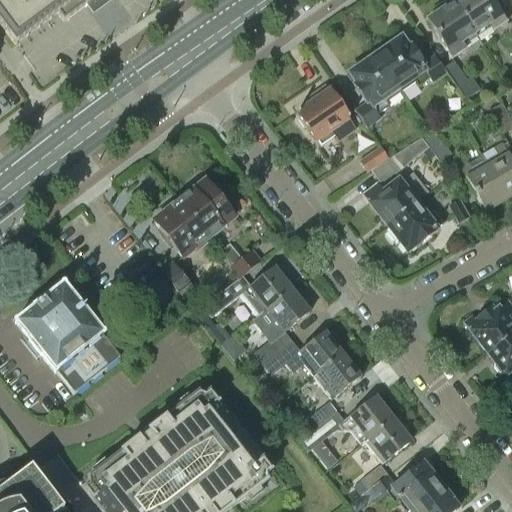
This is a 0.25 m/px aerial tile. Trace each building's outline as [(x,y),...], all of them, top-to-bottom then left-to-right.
[(0,0),(0,28),(14,47),(56,16),(63,24),(95,0),(0,0)] [(454,0),(452,2),(474,35),(488,26),(493,33),(505,24),(488,0),(454,0)] [(460,45),(474,35),(452,2),(437,12),(438,14),(427,21),(452,60),(464,52),(460,45)] [(446,76),(443,71),(434,59),(422,67),(403,39),(391,47),(390,45),(373,56),(400,94),(415,84),(418,89),(429,81),(432,85),(446,76)] [(386,105),(400,94),(373,56),(357,67),(359,69),(347,78),(366,106),(355,113),(366,130),(380,121),(377,117),(388,109),(386,105)] [(455,90),(457,88),(466,82),(453,64),(443,71),(446,76),(455,90)] [(471,80),(466,82),(457,88),(466,101),(479,92),(471,80)] [(309,105),(295,115),(315,144),(316,143),(320,148),(333,139),(336,144),(355,131),(328,92),(327,93),(324,89),(307,101),(309,105)] [(501,136),(511,129),(511,127),(508,120),(509,120),(501,105),(489,112),(501,136)] [(422,142),(434,158),(439,164),(450,156),(434,133),(422,142)] [(349,150),(366,175),(369,173),(386,161),(368,136),(349,150)] [(386,162),(386,161),(369,173),(378,186),(380,188),(395,175),(396,176),(403,170),(415,160),(422,168),(434,158),(422,142),(421,140),(386,162)] [(511,196),(511,163),(502,146),(479,159),(504,201),(511,196)] [(504,201),(479,159),(459,170),(464,179),(483,213),(504,201)] [(380,188),(378,186),(363,198),(386,228),(419,203),(418,201),(428,194),(410,172),(384,193),(380,188)] [(203,232),(209,239),(233,219),(205,183),(193,192),(190,189),(178,199),(203,232)] [(182,260),(209,239),(203,232),(178,199),(163,211),(165,214),(153,224),(182,260)] [(469,219),(459,202),(447,209),(457,226),(469,219)] [(429,215),(419,203),(386,228),(407,254),(415,247),(417,249),(434,235),(432,234),(442,226),(432,213),(429,215)] [(239,261),(229,248),(219,257),(229,270),(239,261)] [(240,279),(241,280),(260,264),(251,252),(229,270),(238,281),(240,279)] [(161,274),(177,294),(189,285),(173,264),(161,274)] [(248,289),(241,280),(240,279),(238,281),(202,310),(211,321),(240,299),(256,320),(266,312),(292,293),(273,269),(248,289)] [(62,287),(15,325),(28,342),(27,342),(39,358),(40,357),(54,375),(55,374),(73,396),(119,360),(101,337),(102,337),(62,287)] [(256,320),(251,324),(268,345),(258,353),(267,365),(292,345),(284,335),(309,315),(292,293),(266,312),(256,320)] [(486,356),(511,335),(511,323),(509,320),(511,317),(511,315),(508,310),(511,307),(511,299),(511,300),(494,313),(491,308),(473,321),(471,320),(463,326),(486,356)] [(262,369),(270,380),(285,369),(292,378),(308,366),(316,376),(341,357),(323,334),(298,353),(292,345),(267,365),(262,369)] [(511,335),(486,356),(494,366),(493,369),(498,376),(502,376),(510,387),(511,386),(511,335)] [(341,357),(316,376),(326,389),(323,392),(331,402),(359,379),(341,357)] [(84,491),(99,511),(228,511),(266,483),(265,476),(270,473),(209,394),(204,398),(198,395),(87,481),(88,488),(84,491)] [(363,443),(392,421),(374,398),(342,423),(335,414),(317,427),(297,444),(305,454),(337,428),(341,433),(349,434),(360,447),(363,444),(363,443)] [(317,427),(335,414),(327,404),(310,418),(317,427)] [(381,467),(410,444),(392,421),(363,443),(363,444),(381,467)] [(387,496),(399,511),(406,511),(442,485),(432,472),(429,474),(422,465),(393,487),(386,477),(369,491),(378,503),(387,496)] [(369,491),(386,477),(379,468),(360,482),(368,492),(369,491)] [(61,511),(62,511),(30,469),(0,491),(0,511),(61,511)] [(453,499),(442,485),(406,511),(454,511),(457,510),(450,501),(453,499)]
